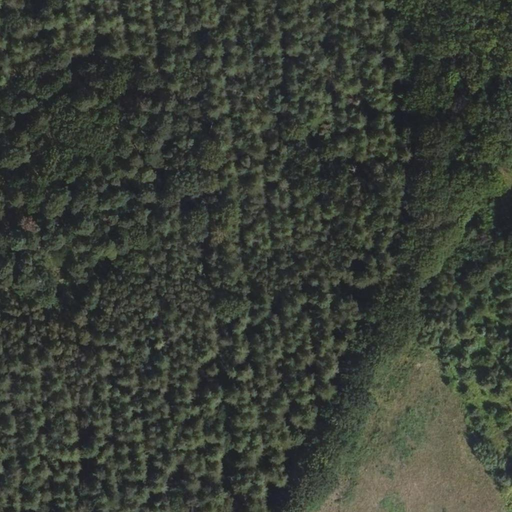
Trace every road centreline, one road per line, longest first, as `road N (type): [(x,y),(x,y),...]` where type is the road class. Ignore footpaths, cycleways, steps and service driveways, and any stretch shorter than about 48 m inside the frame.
road 1 (track): [(497,166),(446,232),(302,511)]
road 2 (track): [(437,0),(497,166)]
